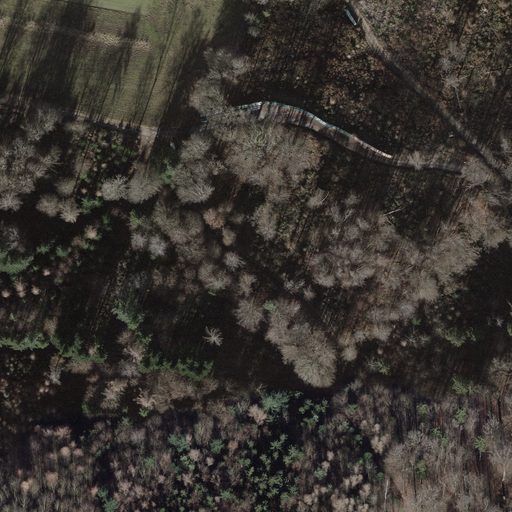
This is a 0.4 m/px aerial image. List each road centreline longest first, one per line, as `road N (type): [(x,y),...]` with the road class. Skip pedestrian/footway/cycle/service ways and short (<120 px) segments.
road 1 (track): [(511,191),(457,169),(371,155),(314,120),(258,116),(178,134),(0,95)]
road 2 (track): [(0,433),(206,424),(296,440),(328,419),(329,404)]
road 3 (track): [(0,339),(297,385),(329,404)]
road 4 (track): [(511,181),(380,51),(346,0)]
road 5 (track): [(329,404),(362,437),(410,511)]
